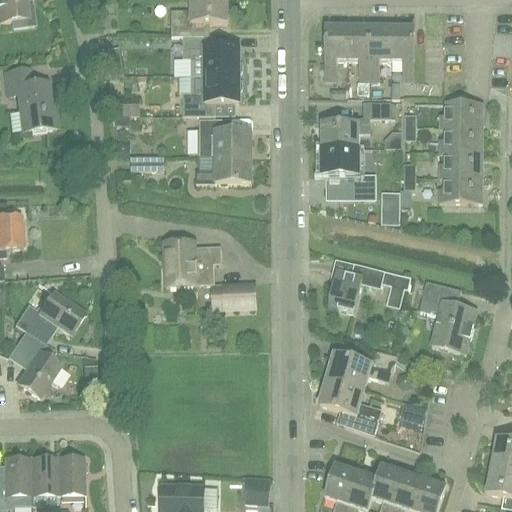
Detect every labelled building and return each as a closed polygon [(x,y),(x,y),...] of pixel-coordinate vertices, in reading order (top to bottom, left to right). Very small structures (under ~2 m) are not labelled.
[(0,0),(0,25),(13,24),(14,31),(35,29),(33,9),(28,10),(26,0),(0,0)] [(228,27),(228,0),(191,0),(191,15),(171,15),(171,40),(183,40),(204,40),(204,27),(228,27)] [(348,65),(348,26),(340,25),(340,32),(326,32),(325,84),(336,84),(336,65),(348,65)] [(370,85),(371,32),(357,32),(357,26),(348,26),(348,65),(360,65),(360,85),(370,85)] [(391,65),(392,26),(384,26),(383,32),(371,32),(370,85),(379,85),(380,65),(391,65)] [(401,26),(392,26),(391,65),(403,66),(403,85),(413,85),(415,33),(400,33),(401,26)] [(215,40),(204,40),(183,40),(183,63),(190,63),(190,80),(239,80),(240,52),(215,52),(215,40)] [(24,135),(57,131),(55,112),(51,113),(48,86),(32,87),(30,71),(7,74),(10,99),(20,98),(24,135)] [(239,108),(239,80),(190,80),(190,98),(184,97),(183,119),(215,119),(215,108),(239,108)] [(115,103),(115,120),(115,121),(140,120),(140,103),(115,103)] [(359,153),(359,138),(370,138),(370,124),(391,124),(391,123),(395,123),(395,108),(391,108),(391,107),(363,107),(363,122),(355,123),(355,128),(322,128),(322,153),(359,153)] [(440,134),(446,134),(483,134),(483,108),(446,108),(446,121),(441,121),(440,134)] [(405,120),(405,133),(416,134),(416,120),(405,120)] [(225,124),(200,124),(200,159),(251,159),(251,136),(225,136),(225,124)] [(416,145),(416,134),(405,133),(405,145),(416,145)] [(483,158),(483,134),(446,134),(446,145),(440,145),(440,158),(446,158),(483,158)] [(359,179),(359,153),(322,153),(322,180),(347,180),(347,200),(372,200),(372,179),(359,179)] [(483,184),(483,158),(446,158),(446,170),(440,170),(440,183),(445,184),(483,184)] [(251,188),(251,159),(200,159),(200,161),(216,161),(216,175),(197,175),(196,187),(251,188)] [(130,161),(130,162),(130,174),(131,175),(164,175),(164,160),(163,160),(141,161),(130,161)] [(404,169),(404,183),(415,183),(415,169),(404,169)] [(415,195),(415,183),(404,183),(404,195),(415,195)] [(482,208),(483,184),(445,184),(445,195),(439,195),(439,208),(482,208)] [(23,253),(21,219),(7,219),(6,206),(0,206),(0,262),(1,262),(1,254),(23,253)] [(164,247),(165,271),(165,291),(214,289),(214,269),(220,269),(221,252),(196,252),(196,246),(194,247),(194,245),(164,247)] [(361,289),(381,294),(385,276),(354,269),(352,280),(336,277),(328,316),(338,318),(339,314),(355,318),(361,289)] [(408,295),(411,282),(394,278),(391,291),(408,295)] [(467,359),(477,317),(458,312),(463,295),(428,286),(420,316),(440,321),(432,351),(467,359)] [(255,289),(223,290),(224,314),(256,313),(255,289)] [(15,329),(26,337),(41,347),(54,328),(70,339),(85,318),(53,297),(46,307),(43,305),(36,315),(28,310),(15,329)] [(259,346),(258,330),(241,331),(242,347),(259,346)] [(56,356),(41,347),(26,337),(8,362),(27,375),(18,388),(39,402),(60,371),(50,364),(56,356)] [(215,407),(212,349),(170,352),(173,404),(192,403),(192,409),(215,407)] [(335,360),(328,384),(365,395),(368,382),(390,388),(397,362),(369,354),(365,368),(335,360)] [(361,409),(365,395),(328,384),(321,410),(349,418),(346,431),(375,440),(382,415),(361,409)] [(511,445),(498,442),(492,470),(511,474),(511,445)] [(84,462),(57,463),(58,499),(84,499),(84,462)] [(31,500),(30,463),(3,463),(3,472),(0,471),(0,511),(12,511),(12,510),(31,509),(31,500)] [(58,499),(57,463),(30,463),(31,500),(32,509),(58,509),(58,499)] [(346,511),(358,476),(335,469),(325,502),(337,506),(334,511),(346,511)] [(392,511),(403,477),(382,470),(378,482),(373,503),(383,507),(381,511),(392,511)] [(511,511),(511,474),(492,470),(487,498),(511,502),(511,504),(510,511),(511,511)] [(369,511),(373,503),(378,482),(358,476),(346,511),(356,511),(357,511),(369,511)] [(239,502),(263,503),(264,477),(239,477),(239,502)] [(415,511),(424,484),(403,477),(392,511),(415,511)] [(439,511),(446,491),(424,484),(415,511),(439,511)] [(201,511),(202,493),(160,492),(159,511),(201,511)]
